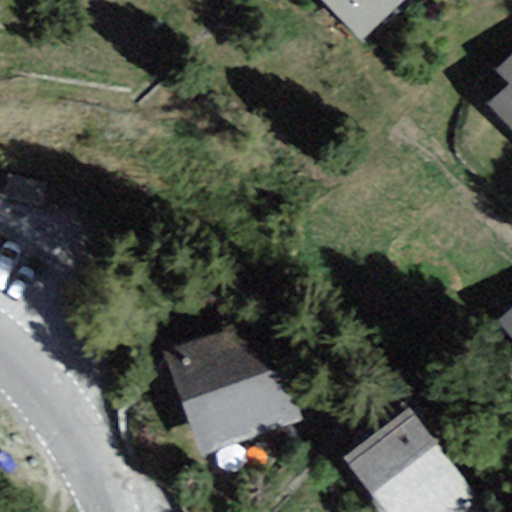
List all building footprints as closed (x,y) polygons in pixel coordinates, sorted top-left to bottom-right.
[(325,0),(361,36),(397,0),(325,0)] [(511,60),(502,70),(511,80),(485,104),(511,132),(511,60)] [(511,300),(494,318),(511,335),(511,300)] [(280,328),(162,361),(191,464),(310,431),(280,328)] [(412,403),(340,457),(381,511),(483,511),(490,507),(412,403)]
